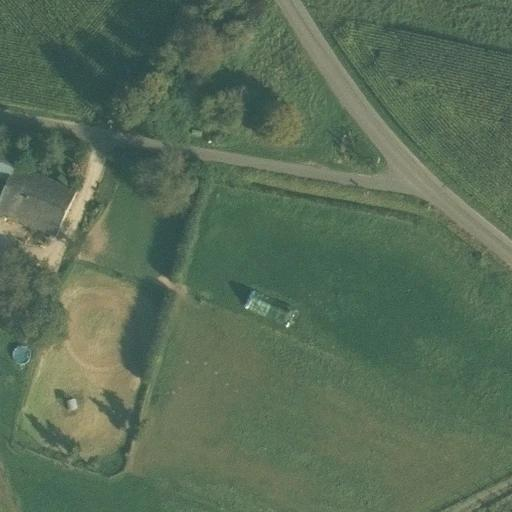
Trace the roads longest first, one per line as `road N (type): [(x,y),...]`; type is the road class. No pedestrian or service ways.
road 1 (unclassified): [(0,119),(416,196)]
road 2 (residential): [(282,0),(416,196)]
